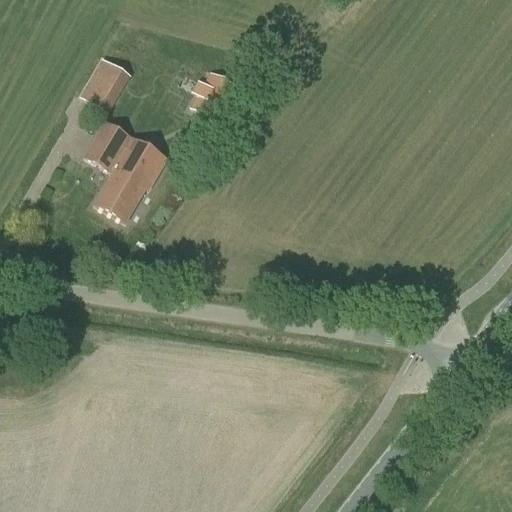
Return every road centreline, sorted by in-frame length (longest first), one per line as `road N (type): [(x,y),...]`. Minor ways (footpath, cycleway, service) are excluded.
road 1 (unclassified): [(474,359),(0,284)]
road 2 (secondary): [(352,511),(474,359)]
